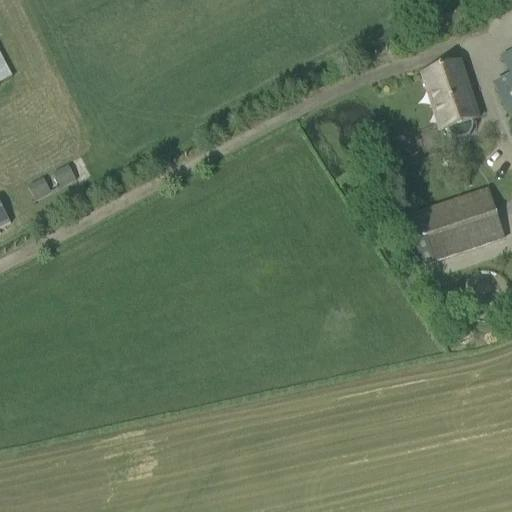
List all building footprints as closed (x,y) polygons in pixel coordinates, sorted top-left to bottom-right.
[(511,120),(511,52),(501,58),(511,78),(494,87),(511,120)] [(0,57),(0,85),(11,80),(0,57)] [(460,64),(422,76),(428,95),(440,133),(448,131),(449,135),(451,137),(452,139),(455,140),(457,141),(460,142),(462,141),(465,140),(467,139),(469,137),(470,135),(471,133),(472,130),(472,128),(470,123),(478,121),(466,83),(465,80),(460,64)] [(67,167),(52,175),(60,190),(75,182),(67,167)] [(43,180),(27,187),(35,203),(51,195),(43,180)] [(417,215),(394,222),(411,272),(433,264),(503,241),(492,209),(486,192),(417,215)] [(0,229),(10,225),(0,205),(0,229)] [(436,284),(425,289),(430,300),(441,294),(436,284)]
